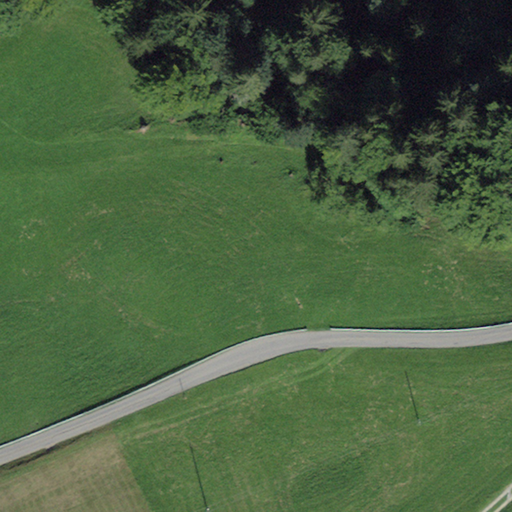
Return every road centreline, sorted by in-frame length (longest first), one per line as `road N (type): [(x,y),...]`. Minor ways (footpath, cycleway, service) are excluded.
road 1 (residential): [(0,457),(284,345),(511,333)]
road 2 (track): [(0,145),(287,152),(511,231)]
